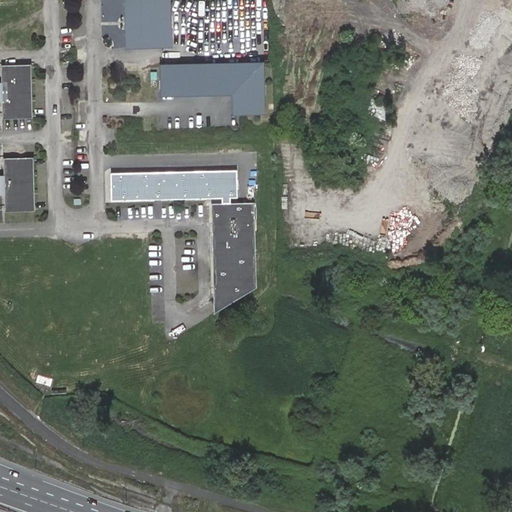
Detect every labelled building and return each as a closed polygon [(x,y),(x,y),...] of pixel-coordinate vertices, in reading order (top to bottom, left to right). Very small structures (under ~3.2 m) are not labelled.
[(130,16),(129,0),(124,0),(125,46),(130,46),(130,28),(134,28),(133,16),(130,16)] [(157,45),(155,0),(129,0),(130,16),(133,16),(134,28),(130,28),(130,46),(157,45)] [(170,0),(155,0),(157,45),(171,44),(170,0)] [(262,63),(161,66),(162,91),(237,90),(238,113),(264,112),(262,63)] [(0,194),(4,194),(4,209),(35,209),(34,159),(3,160),(4,175),(0,175),(0,101),(2,101),(2,117),(33,116),(31,66),(1,67),(1,83),(0,82),(0,194)] [(237,170),(111,173),(111,200),(223,197),(223,203),(231,203),(231,197),(237,196),(237,170)] [(214,298),(214,313),(257,287),(255,202),(231,203),(223,203),(211,203),(212,238),(218,241),(212,252),(214,298)]
